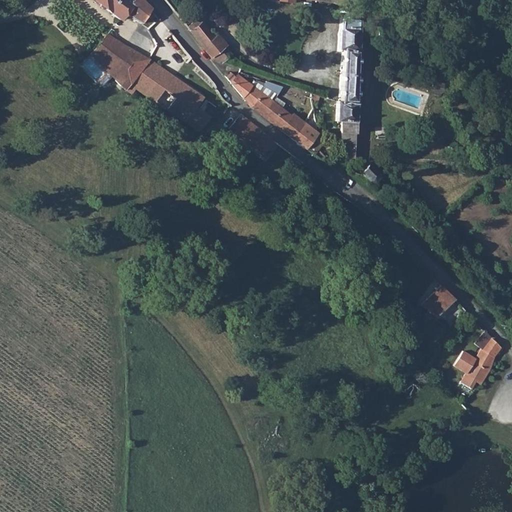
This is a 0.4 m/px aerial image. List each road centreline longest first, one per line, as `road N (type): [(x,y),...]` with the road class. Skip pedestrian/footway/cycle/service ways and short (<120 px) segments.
road 1 (residential): [(154,0),(237,105),(364,199),(511,351)]
road 2 (track): [(115,511),(110,265),(92,99)]
road 3 (track): [(0,211),(111,285)]
